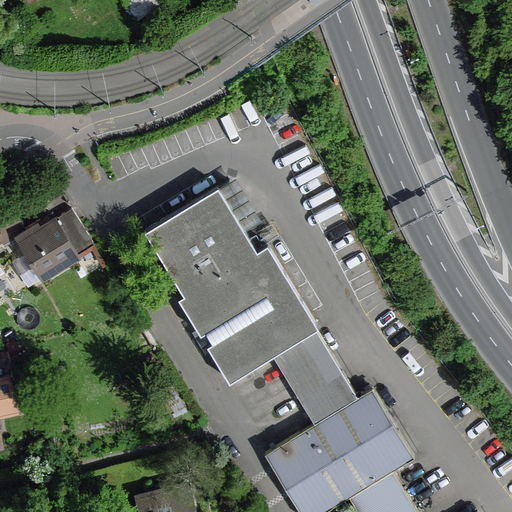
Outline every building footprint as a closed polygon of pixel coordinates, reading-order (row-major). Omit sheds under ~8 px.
[(126,0),(137,19),(165,0),(126,0)] [(219,184),(146,228),(185,292),(179,296),(202,332),(207,329),(214,340),(208,343),(230,380),(274,353),(317,327),(320,326),(269,241),(258,248),(219,184)] [(19,232),(27,227),(14,207),(0,216),(0,243),(3,242),(5,245),(20,235),(19,232)] [(56,218),(78,253),(95,243),(73,208),(56,218)] [(27,227),(19,232),(20,235),(45,275),(78,254),(78,253),(56,218),(55,217),(36,229),(33,224),(27,227)] [(359,395),(317,327),(274,353),(316,421),(266,451),(303,511),(321,511),(350,494),(394,468),(415,455),(373,386),(359,395)] [(0,402),(14,400),(9,377),(0,378),(0,402)] [(476,511),(420,511),(394,468),(350,494),(360,511),(479,511),(479,510),(476,511)] [(195,511),(189,483),(138,495),(142,511),(195,511)]
